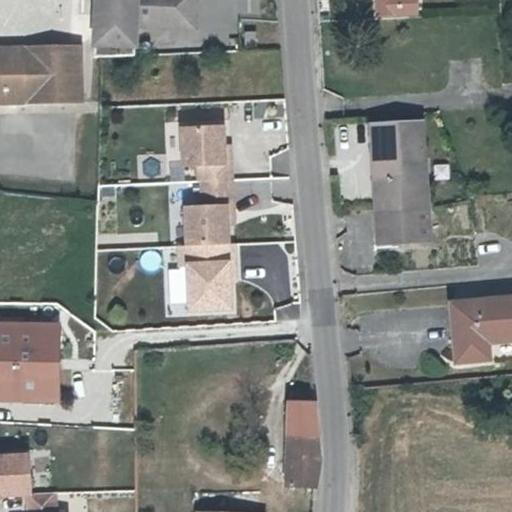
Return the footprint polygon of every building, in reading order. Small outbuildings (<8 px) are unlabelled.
[(95,0),(95,59),(137,57),(137,26),(137,0),(95,0)] [(196,0),(137,0),(137,26),(196,28),(196,0)] [(392,2),(379,2),(379,14),(392,14),(392,2)] [(258,33),(246,34),(246,49),(259,48),(258,33)] [(71,52),(73,103),(79,102),(77,46),(0,47),(0,59),(20,59),(20,53),(71,52)] [(0,104),(73,103),(71,52),(20,53),(20,59),(0,59),(0,104)] [(377,210),(427,208),(422,121),(373,124),(377,210)] [(237,179),(234,124),(186,125),(187,166),(199,166),(199,180),(237,179)] [(167,208),(174,210),(181,193),(136,172),(118,211),(157,229),(167,208)] [(167,208),(157,229),(163,232),(174,210),(167,208)] [(427,208),(377,210),(379,242),(429,241),(427,208)] [(489,342),(511,339),(511,300),(456,305),(460,362),(489,360),(489,342)] [(54,360),(55,330),(0,328),(0,398),(41,399),(41,360),(54,360)] [(41,360),(41,399),(55,400),(54,360),(41,360)] [(288,483),(315,487),(319,450),(319,448),(318,445),(317,424),(314,402),(291,401),(288,483)] [(0,495),(28,495),(41,494),(39,451),(0,452),(0,495)] [(59,511),(59,493),(41,494),(28,495),(28,511),(59,511)]
